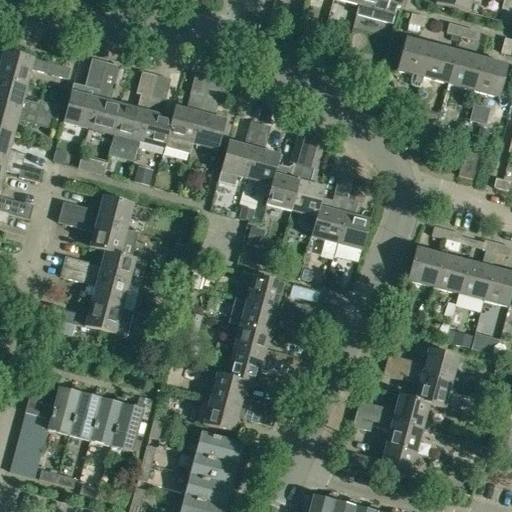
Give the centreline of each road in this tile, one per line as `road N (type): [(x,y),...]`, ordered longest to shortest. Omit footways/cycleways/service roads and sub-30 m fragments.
road 1 (residential): [(291,469),(396,236),(407,185)]
road 2 (residential): [(407,185),(387,153),(267,52),(223,35)]
road 3 (residential): [(223,35),(87,29),(6,0)]
road 4 (residential): [(451,511),(291,469)]
